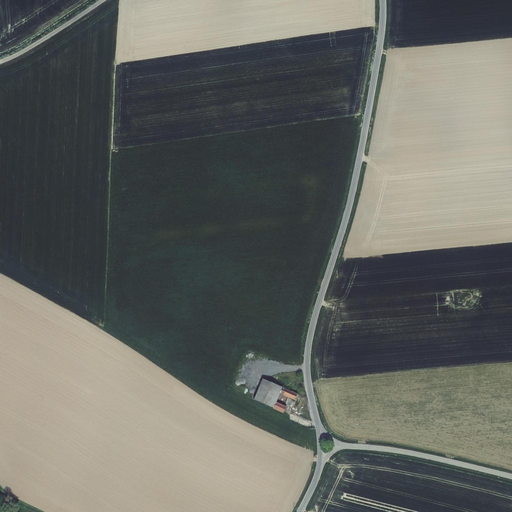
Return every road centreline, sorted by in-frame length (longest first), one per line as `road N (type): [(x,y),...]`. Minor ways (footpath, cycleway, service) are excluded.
road 1 (tertiary): [(318,426),(308,343),(353,187),(383,0)]
road 2 (unclassified): [(511,476),(342,445)]
road 3 (track): [(103,0),(0,62)]
